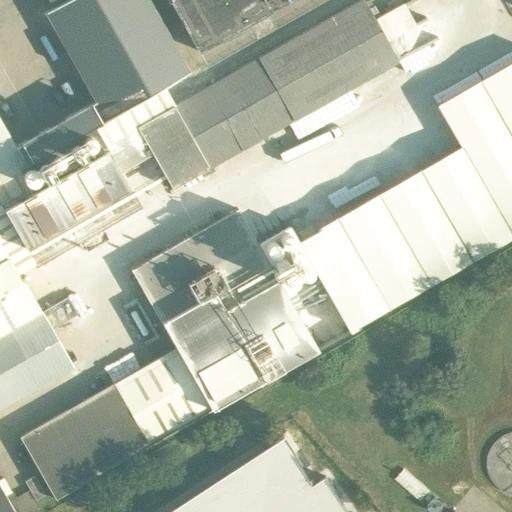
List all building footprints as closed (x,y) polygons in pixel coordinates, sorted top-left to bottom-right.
[(95,101),(15,146),(26,165),(190,72),(148,0),(64,0),(52,7),(44,12),(95,101)] [(364,0),(357,0),(135,126),(149,151),(151,154),(151,153),(171,189),(399,62),(364,0)] [(267,12),(288,0),(169,0),(198,51),(247,23),(267,12)] [(0,119),(0,179),(26,165),(15,146),(0,119)] [(104,141),(0,201),(0,292),(20,281),(16,273),(32,264),(34,268),(141,207),(130,188),(131,188),(120,168),(149,151),(135,126),(134,125),(104,141)] [(317,349),(236,208),(130,269),(174,347),(19,436),(54,499),(317,349)] [(37,311),(20,281),(0,292),(0,408),(74,367),(52,329),(78,314),(68,296),(42,311),(41,309),(37,311)] [(282,444),(177,511),(342,511),(326,486),(314,494),(282,444)] [(0,511),(14,511),(0,486),(0,511)]
